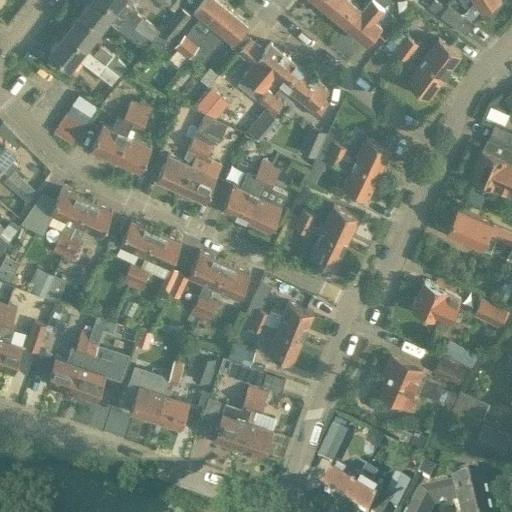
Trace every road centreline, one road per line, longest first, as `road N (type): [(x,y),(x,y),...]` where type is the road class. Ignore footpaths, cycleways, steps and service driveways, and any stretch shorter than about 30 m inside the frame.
road 1 (residential): [(360,292),(109,190),(0,104)]
road 2 (residential): [(285,511),(0,414)]
road 3 (residential): [(243,0),(420,137),(444,144)]
road 4 (residential): [(285,511),(338,332),(360,292)]
road 5 (residential): [(360,292),(396,257),(444,144)]
road 6 (residential): [(444,144),(462,96),(511,41)]
